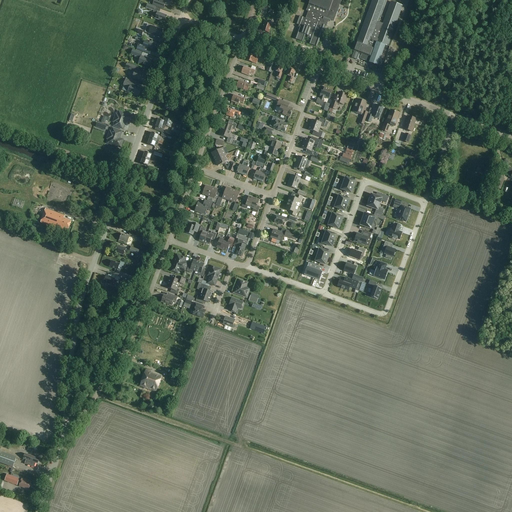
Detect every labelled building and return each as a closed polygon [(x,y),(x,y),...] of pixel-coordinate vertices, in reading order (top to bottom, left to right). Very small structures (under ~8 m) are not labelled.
[(160,0),(160,1),(157,0),(154,0),(153,5),(164,9),(165,5),(170,7),(171,3),(172,4),(172,3),(172,0),(160,0)] [(334,21),(341,0),(310,0),(306,11),(308,12),(306,18),(299,16),(296,24),(300,25),(295,39),(303,42),(305,35),(308,36),(307,37),(311,39),(309,44),(317,47),(325,26),(327,26),(328,22),(330,22),(331,20),(334,21)] [(361,55),(360,59),(370,62),(378,65),(380,59),(384,60),(388,51),(390,46),(389,46),(403,7),(391,3),(383,24),(378,22),(386,1),(384,0),(373,0),(355,51),(354,53),(358,54),(361,55)] [(165,22),(167,16),(158,12),(155,19),(165,22)] [(268,22),(265,21),(261,31),(268,34),(272,25),(273,26),(274,23),(269,21),(268,22)] [(160,38),(162,30),(152,26),(149,34),(160,38)] [(136,50),(143,52),(149,54),(150,51),(154,52),(157,44),(155,43),(156,41),(150,39),(149,41),(146,40),(144,45),(138,44),(136,50)] [(143,52),(136,50),(136,51),(133,49),(131,55),(140,58),(138,64),(149,67),(152,60),(142,56),(143,52)] [(256,64),(257,61),(259,58),(255,56),(248,54),(246,61),(253,63),(256,64)] [(144,82),(147,74),(140,72),(140,71),(138,71),(139,67),(127,63),(126,66),(126,68),(136,71),(133,79),(144,82)] [(280,79),(282,73),(281,73),(283,66),(277,64),(275,71),(278,72),(276,78),(280,79)] [(254,75),(255,71),(251,70),(244,67),(242,73),(249,76),(250,73),(254,75)] [(291,83),(293,78),(293,77),(295,71),(289,69),(286,75),(290,77),(288,82),(291,83)] [(139,96),(142,88),(135,86),(136,83),(126,79),(124,85),(127,86),(125,91),(128,92),(139,96)] [(248,91),(248,89),(250,85),(246,84),(239,81),(236,87),(248,91)] [(329,99),(332,91),(328,90),(328,89),(324,87),(323,92),(321,92),(320,96),(321,97),(320,99),(318,99),(316,103),(322,105),(324,101),(323,101),(324,98),(329,99)] [(343,105),(347,95),(339,92),(338,96),(335,94),(328,112),(331,113),(333,110),(335,111),(337,104),(342,106),(343,105)] [(243,103),(245,99),(241,98),(234,95),(231,101),(239,104),(239,101),(243,103)] [(357,99),(352,112),(359,114),(360,113),(362,114),(363,114),(364,112),(367,102),(360,100),(359,100),(357,99)] [(177,113),(181,101),(179,100),(177,105),(167,102),(164,108),(177,113)] [(290,117),(293,109),(288,108),(289,104),(279,100),(277,107),(280,108),(279,113),(290,117)] [(379,119),(383,108),(376,105),(372,116),(368,115),(366,121),(371,123),(373,117),(379,119)] [(235,112),(229,109),(226,115),(233,118),(234,114),(237,115),(237,116),(239,117),(241,113),(235,111),(235,112)] [(395,127),(397,121),(399,114),(395,113),(395,112),(391,110),(386,123),(385,122),(382,131),(387,133),(390,126),(388,126),(389,124),(395,127)] [(132,116),(123,113),(118,112),(117,115),(116,115),(114,122),(115,122),(114,126),(123,129),(125,123),(126,122),(129,124),(132,116)] [(413,128),(416,119),(408,116),(405,125),(405,124),(403,129),(413,132),(414,128),(413,128)] [(156,127),(164,130),(166,126),(171,128),(173,121),(164,118),(163,121),(158,120),(156,127)] [(310,125),(320,128),(321,126),(324,127),(326,121),(320,118),(319,122),(312,120),(310,125)] [(221,129),(231,133),(233,128),(235,129),(237,125),(234,124),(234,122),(230,120),(228,125),(223,123),(221,129)] [(284,132),(287,124),(277,120),(274,128),(284,132)] [(258,122),(256,128),(262,131),(264,124),(258,122)] [(319,131),(320,128),(310,125),(308,130),(315,132),(314,135),(321,138),(323,132),(319,131)] [(120,138),(122,132),(113,129),(112,132),(110,132),(108,139),(109,139),(107,142),(120,147),(123,140),(120,139),(120,138)] [(182,133),(183,131),(178,129),(177,133),(171,131),(170,134),(182,138),(184,134),(182,133)] [(229,137),(231,133),(221,129),(219,135),(228,139),(227,141),(230,143),(232,138),(229,137)] [(152,133),(150,139),(163,143),(164,142),(160,140),(160,138),(158,137),(159,135),(152,133)] [(408,143),(411,135),(405,133),(402,141),(408,143)] [(270,147),(280,151),(282,145),(273,141),(274,138),(270,137),(269,142),(271,143),(270,147)] [(303,143),(313,147),(314,144),(318,146),(320,140),(313,137),(312,141),(305,138),(303,143)] [(162,145),(163,143),(150,139),(148,144),(154,147),(155,144),(158,145),(158,144),(162,145)] [(312,150),(313,147),(303,143),(301,148),(308,151),(307,154),(316,157),(318,152),(315,151),(312,150)] [(277,157),(280,151),(270,147),(268,152),(266,151),(264,155),(267,157),(268,154),(277,157)] [(215,160),(225,155),(222,149),(212,153),(215,160)] [(352,151),(347,149),(345,155),(343,154),(342,158),(349,161),(351,156),(352,153),(353,153),(354,151),(352,151)] [(143,158),(156,163),(157,161),(153,159),(153,158),(151,157),(152,154),(145,152),(143,158)] [(225,155),(215,160),(218,166),(222,164),(223,165),(225,164),(225,165),(228,164),(228,163),(225,155)] [(296,162),(306,165),(308,160),(298,156),(296,162)] [(156,164),(156,163),(143,158),(141,164),(147,166),(148,164),(151,164),(151,163),(156,164)] [(242,175),(246,163),(244,162),(242,166),(240,165),(237,173),(242,175)] [(303,171),(306,165),(296,162),(294,168),(303,171)] [(236,165),(231,163),(231,164),(229,164),(228,166),(226,167),(227,169),(229,170),(233,172),(236,165)] [(246,163),(242,175),(247,177),(250,169),(247,168),(249,164),(246,163)] [(483,174),(485,168),(478,166),(476,172),(483,174)] [(156,169),(150,167),(148,170),(149,171),(148,174),(153,176),(155,173),(158,174),(159,170),(156,169)] [(259,181),(263,169),(261,168),(259,172),(256,171),(253,179),(259,181)] [(263,169),(259,181),(264,183),(267,175),(264,174),(266,170),(263,169)] [(289,181),(299,184),(301,178),(292,175),(289,181)] [(500,189),(504,178),(497,176),(493,187),(500,189)] [(355,182),(346,178),(344,184),(353,187),(355,182)] [(296,190),(299,184),(289,181),(287,186),(296,190)] [(344,184),(342,190),(351,193),(353,187),(344,184)] [(218,198),(220,192),(217,191),(218,190),(206,186),(203,195),(209,197),(208,201),(215,203),(217,198),(218,198)] [(229,201),(233,190),(227,188),(223,198),(229,201)] [(233,190),(229,201),(236,203),(240,193),(233,190)] [(369,200),(380,204),(381,201),(386,203),(389,197),(382,194),(381,198),(371,194),(369,200)] [(251,208),(254,198),(249,196),(247,202),(244,201),(242,207),(247,209),(248,206),(251,208)] [(290,197),(288,203),(296,206),(298,202),(300,203),(302,198),(297,196),(296,199),(290,197)] [(338,202),(347,205),(349,200),(339,196),(337,202),(338,202)] [(254,198),(251,208),(254,209),(253,211),(258,213),(260,207),(257,206),(259,200),(254,198)] [(400,210),(397,219),(406,222),(411,209),(408,208),(404,207),(406,203),(396,199),(394,207),(400,210)] [(306,208),(312,210),(315,201),(310,200),(306,208)] [(379,207),(380,204),(369,200),(367,206),(376,210),(375,213),(382,216),(384,209),(379,207)] [(210,210),(212,203),(205,201),(204,205),(198,203),(195,211),(205,215),(207,209),(210,210)] [(338,202),(337,202),(335,207),(345,211),(347,205),(338,202)] [(295,210),(296,206),(288,203),(285,209),(291,211),(290,215),(295,216),(297,211),(295,210)] [(68,230),(71,221),(64,218),(65,216),(46,209),(41,223),(60,229),(63,230),(64,228),(68,230)] [(362,219),(373,223),(374,220),(377,221),(378,218),(365,213),(362,219)] [(333,214),(331,219),(331,220),(340,223),(342,217),(333,214)] [(285,219),(276,216),(274,222),(283,225),(284,221),(287,222),(288,219),(285,218),(285,219)] [(372,226),(373,223),(362,219),(360,225),(374,230),(375,227),(372,226)] [(338,229),(340,223),(331,220),(329,225),(338,229)] [(192,223),(192,226),(188,224),(187,228),(188,228),(186,233),(193,236),(194,232),(197,233),(200,225),(192,223)] [(391,229),(389,236),(400,240),(402,233),(398,232),(399,230),(401,226),(395,224),(393,230),(391,229)] [(204,243),(208,233),(205,232),(206,229),(201,227),(198,235),(201,236),(199,241),(204,243)] [(282,242),(286,230),(282,229),(281,232),(274,230),(271,238),(282,242)] [(292,239),(294,233),(287,231),(285,236),(292,239)] [(357,233),(354,241),(365,245),(367,237),(369,238),(371,234),(364,231),(362,235),(357,233)] [(208,233),(204,243),(210,245),(211,240),(214,241),(217,234),(212,232),(211,234),(208,233)] [(327,232),(325,237),(324,238),(334,241),(336,235),(327,232)] [(135,238),(137,235),(130,233),(129,235),(127,235),(126,236),(121,234),(119,240),(127,243),(130,236),(135,238)] [(222,249),(225,240),(222,239),(224,236),(219,234),(216,242),(219,243),(217,248),(222,249)] [(149,246),(151,240),(144,238),(142,244),(149,246)] [(225,240),(222,249),(227,251),(229,246),(232,247),(235,239),(230,238),(228,241),(225,240)] [(324,238),(322,243),(332,247),(334,241),(324,238)] [(242,257),(247,243),(236,239),(234,245),(237,247),(235,254),(242,257)] [(384,253),(393,257),(396,249),(387,246),(388,242),(385,241),(383,248),(386,249),(384,253)] [(123,248),(117,246),(115,252),(123,255),(126,248),(123,247),(123,248)] [(320,250),(318,255),(327,259),(329,253),(320,250)] [(318,255),(318,256),(316,261),(325,264),(327,259),(318,255)] [(185,271),(188,263),(184,262),(185,258),(179,256),(176,258),(171,271),(178,274),(179,269),(185,271)] [(196,272),(199,262),(194,260),(192,265),(189,264),(187,271),(192,273),(193,271),(196,272)] [(119,273),(120,269),(118,269),(120,264),(111,261),(109,267),(116,269),(115,272),(119,273)] [(199,262),(196,272),(198,273),(197,275),(203,277),(205,270),(203,269),(204,264),(199,262)] [(371,270),(369,275),(374,276),(385,280),(387,275),(388,273),(388,271),(385,269),(387,265),(379,262),(377,267),(375,272),(372,271),(371,270)] [(354,274),(356,268),(356,267),(347,263),(346,264),(344,271),(353,274),(354,275),(354,274)] [(215,286),(220,272),(219,269),(212,267),(209,274),(210,276),(211,276),(208,283),(215,286)] [(309,273),(308,276),(320,280),(323,272),(311,267),(310,269),(309,273)] [(362,282),(363,277),(354,274),(354,275),(353,274),(352,279),(362,282)] [(107,283),(106,284),(118,288),(119,285),(120,285),(121,283),(127,285),(128,284),(129,285),(130,282),(129,282),(129,281),(120,278),(119,281),(117,281),(115,280),(115,279),(106,276),(104,282),(107,283)] [(168,282),(178,286),(179,283),(183,285),(185,280),(176,276),(175,279),(170,277),(168,282)] [(341,279),(338,287),(348,290),(349,286),(356,289),(358,283),(351,280),(351,281),(349,280),(349,279),(346,278),(345,281),(341,279)] [(247,296),(249,290),(249,289),(246,288),(247,284),(246,283),(241,281),(239,282),(238,285),(237,285),(234,292),(235,293),(246,297),(247,296)] [(370,297),(378,300),(382,289),(376,287),(377,283),(370,281),(369,285),(374,287),(370,297)] [(177,289),(178,286),(168,282),(166,288),(171,290),(170,292),(178,295),(179,290),(177,289)] [(201,294),(211,298),(213,292),(208,291),(209,287),(206,286),(202,284),(200,291),(202,291),(201,294)] [(257,304),(259,296),(251,293),(249,301),(257,304)] [(209,303),(211,298),(201,294),(200,297),(198,296),(196,301),(203,304),(204,301),(209,303)] [(176,303),(178,297),(171,295),(170,297),(164,295),(161,302),(171,306),(173,302),(176,303)] [(239,309),(242,302),(231,298),(228,305),(230,306),(228,310),(234,312),(236,308),(239,309)] [(203,318),(206,311),(202,309),(204,306),(195,303),(194,307),(195,308),(193,315),(203,318)] [(232,328),(235,320),(226,317),(223,325),(232,328)] [(156,392),(162,376),(146,370),(140,386),(156,392)] [(0,463),(13,468),(17,457),(0,451),(0,463)] [(38,464),(39,459),(25,454),(23,459),(26,460),(25,464),(31,466),(34,467),(35,463),(38,464)] [(17,486),(20,479),(7,474),(5,481),(17,486)] [(29,481),(30,477),(24,475),(22,479),(22,478),(19,486),(28,490),(31,482),(29,481)]
